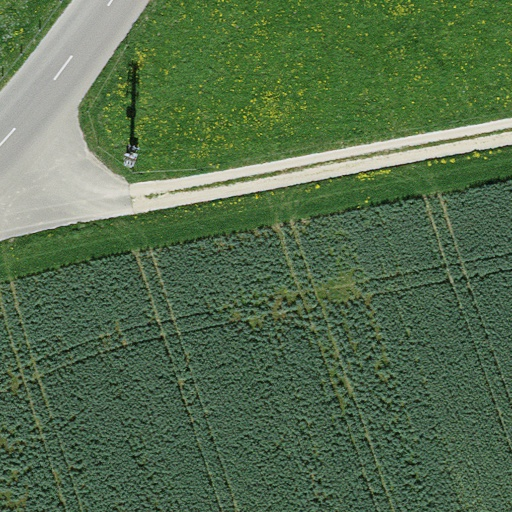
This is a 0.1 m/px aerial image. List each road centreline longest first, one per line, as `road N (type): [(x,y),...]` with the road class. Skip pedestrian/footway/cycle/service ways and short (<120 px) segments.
road 1 (track): [(511,130),(185,190),(69,201),(0,197)]
road 2 (tertiary): [(111,0),(60,77),(0,142)]
